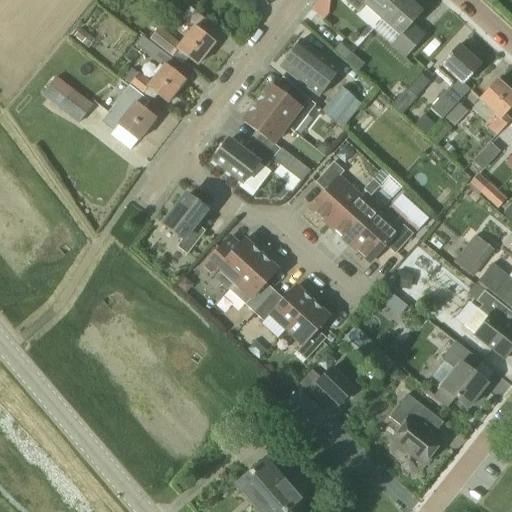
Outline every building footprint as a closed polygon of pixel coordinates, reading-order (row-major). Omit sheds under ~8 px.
[(379,19),(382,21),(400,0),(346,0),(345,2),(359,14),(365,7),(379,19)] [(409,0),(400,0),(382,21),(400,38),(392,47),(405,59),(426,36),(412,24),(423,12),(409,0)] [(215,43),(199,31),(206,21),(191,9),(183,19),(193,26),(181,42),(160,26),(150,40),(183,65),(188,59),(198,66),(215,43)] [(87,40),(79,33),(75,39),(83,45),(87,40)] [(152,101),(157,95),(168,104),(186,81),(168,68),(174,60),(143,36),(137,44),(152,56),(150,58),(162,67),(151,83),(133,69),(124,80),(152,101)] [(318,97),(329,84),(339,70),(301,41),(280,68),(318,97)] [(339,42),(333,49),(345,60),(352,53),(339,42)] [(442,120),(470,90),(464,84),(481,65),(460,46),(435,73),(450,87),(430,109),(442,120)] [(352,53),(345,60),(358,70),(364,63),(352,53)] [(42,95),(78,123),(93,104),(57,76),(42,95)] [(479,134),(489,143),(496,136),(511,119),(505,114),(511,107),(511,93),(498,80),(479,100),(495,114),(484,126),(486,127),(479,134)] [(139,142),(156,119),(144,110),(150,102),(129,86),(101,122),(114,133),(119,126),(139,142)] [(287,127),(286,127),(293,133),(315,105),(295,89),(287,99),(270,86),(256,104),(287,127)] [(335,122),(354,98),(342,88),(323,111),(335,122)] [(418,99),(407,88),(391,104),(402,115),(418,99)] [(273,144),(286,127),(287,127),(256,104),(243,122),(260,135),(253,145),(273,160),(280,150),(273,144)] [(435,126),(424,116),(415,126),(425,136),(435,126)] [(427,139),(436,147),(452,129),(443,121),(427,139)] [(273,160),(253,145),(245,154),(228,141),(213,161),(243,184),(258,164),(265,170),(273,160)] [(317,150),(325,156),(332,147),(327,143),(321,144),(317,150)] [(454,152),(448,146),(442,152),(448,157),(454,152)] [(331,227),(359,196),(339,178),(344,172),(334,163),(316,183),(326,192),(310,209),(331,227)] [(371,197),(380,186),(373,180),(364,190),(371,197)] [(488,201),(489,202),(499,191),(489,181),(479,192),(488,201)] [(499,191),(489,202),(498,210),(508,198),(499,191)] [(419,231),(431,217),(403,193),(392,206),(419,231)] [(187,255),(203,235),(193,228),(206,210),(186,195),(163,226),(183,240),(177,247),(187,255)] [(350,245),(378,214),(359,196),(331,227),(350,245)] [(378,214),(350,245),(370,263),(386,246),(395,255),(413,235),(404,226),(398,232),(378,214)] [(474,234),(453,262),(472,277),(493,249),(474,234)] [(235,284),(261,256),(244,240),(229,257),(220,248),(203,267),(213,275),(219,269),(235,284)] [(255,314),(272,295),(262,287),(277,271),(261,256),(235,284),(229,290),(255,314)] [(478,282),(511,308),(511,278),(492,263),(478,282)] [(407,289),(410,275),(398,272),(395,286),(407,289)] [(189,282),(184,278),(177,287),(186,294),(189,290),(189,282)] [(286,331),(312,303),(295,287),(281,304),(272,295),(255,314),(264,322),(270,316),(286,331)] [(511,312),(485,291),(477,302),(482,306),(465,327),(505,359),(507,357),(511,357),(511,356),(511,312)] [(388,309),(399,318),(408,307),(397,298),(388,309)] [(312,303),(286,331),(303,346),(297,352),(306,361),(323,342),(314,334),(329,318),(312,303)] [(258,359),(269,348),(261,341),(255,341),(248,349),(258,359)] [(441,360),(454,371),(433,398),(447,409),(456,398),(468,408),(486,385),(473,374),(482,363),(467,352),(469,350),(457,341),(441,360)] [(383,378),(395,365),(372,344),(360,357),(383,378)] [(354,390),(331,369),(322,379),(312,371),(299,385),(330,414),(338,405),(339,406),(354,390)] [(401,382),(406,377),(398,369),(390,378),(395,382),(401,382)] [(299,391),(288,402),(311,424),(321,412),(299,391)] [(425,464),(441,443),(421,427),(432,414),(408,395),(390,417),(403,427),(393,439),(394,440),(389,446),(390,454),(396,459),(404,458),(409,452),(425,464)] [(257,511),(287,511),(301,500),(266,459),(235,486),(257,511)]
